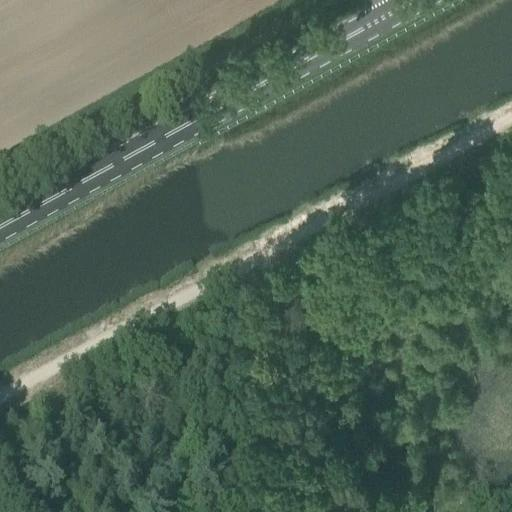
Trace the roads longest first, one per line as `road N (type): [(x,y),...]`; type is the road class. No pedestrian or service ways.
road 1 (track): [(511,118),(0,398)]
road 2 (primary): [(0,230),(420,0)]
